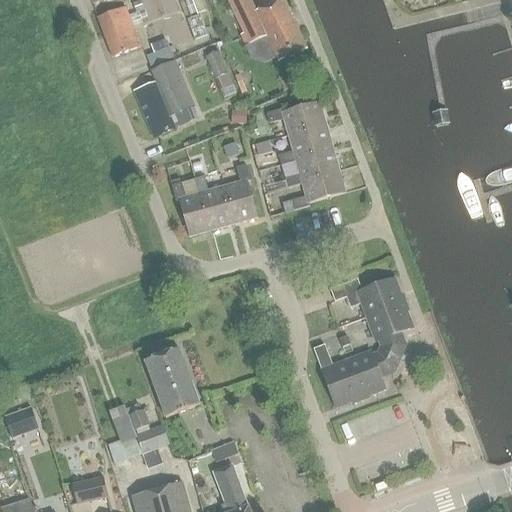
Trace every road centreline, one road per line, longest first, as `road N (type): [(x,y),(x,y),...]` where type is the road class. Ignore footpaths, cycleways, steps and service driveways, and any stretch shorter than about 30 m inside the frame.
road 1 (residential): [(268,256),(212,271),(177,254),(77,0)]
road 2 (residential): [(268,256),(297,333),(296,377),(347,511)]
road 3 (residential): [(384,223),(268,256)]
